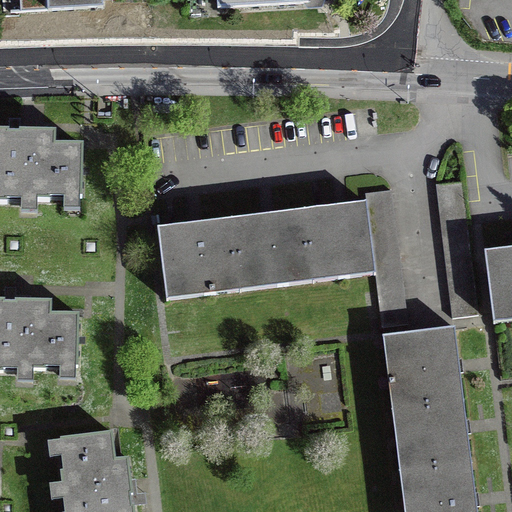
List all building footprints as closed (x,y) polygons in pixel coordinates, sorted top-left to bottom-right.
[(19,0),(20,13),(104,8),(104,1),(118,0),(19,0)] [(322,9),(326,0),(216,0),(217,10),(304,4),(308,10),(322,9)] [(0,205),(7,206),(7,204),(21,204),(21,215),(38,216),(38,204),(50,204),(50,201),(63,201),(63,213),(65,213),(65,215),(79,215),(79,213),(80,213),(80,201),(83,201),(84,147),(56,147),(57,134),(19,133),(19,135),(9,135),(9,133),(0,132),(0,205)] [(478,317),(461,182),(436,185),(453,320),(478,317)] [(365,194),(366,205),(376,278),(382,329),(409,326),(392,191),(365,194)] [(366,205),(340,208),(266,217),(195,226),(157,231),(166,303),(374,277),(374,279),(376,278),(366,205)] [(511,250),(484,254),(493,327),(511,324),(511,250)] [(79,315),(52,315),(53,303),(15,302),(15,305),(5,304),(5,302),(0,301),(0,374),(3,375),(3,373),(18,373),(17,385),(33,385),(33,373),(46,373),(46,371),(59,371),(59,383),(76,383),(76,370),(79,370),(79,315)] [(455,330),(382,339),(403,511),(477,511),(477,508),(481,508),(480,501),(479,493),(475,494),(468,435),(471,434),(470,426),(470,420),(466,421),(461,374),(464,374),(463,365),(462,360),(459,360),(455,330)] [(63,474),(60,474),(61,486),(45,488),(46,502),(51,501),(51,505),(63,504),(63,511),(134,511),(134,507),(147,505),(146,494),(138,495),(136,480),(132,481),(129,460),(116,461),(115,447),(116,447),(114,434),(60,440),(60,443),(47,445),(50,462),(61,460),(63,474)]
